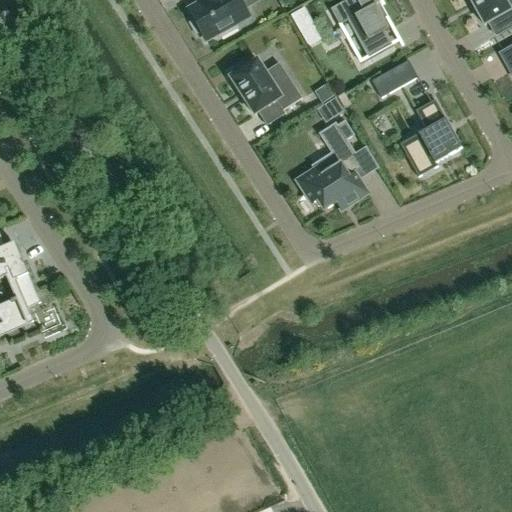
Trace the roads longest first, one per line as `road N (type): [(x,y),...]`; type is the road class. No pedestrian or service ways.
road 1 (residential): [(142,0),(311,261),(511,172)]
road 2 (residential): [(218,349),(0,13)]
road 3 (residential): [(0,394),(79,361),(101,344),(104,321),(0,156)]
road 4 (residential): [(420,0),(511,165)]
road 5 (unclassified): [(309,511),(218,349)]
